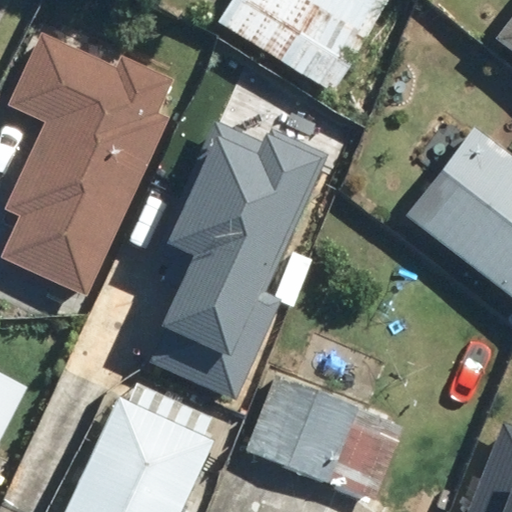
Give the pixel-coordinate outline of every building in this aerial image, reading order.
[(229,0),(222,11),(337,92),(402,0),(229,0)] [(511,27),(502,42),(511,49),(511,27)] [(123,64),(47,28),(10,106),(49,124),(7,213),(23,220),(5,258),(91,298),(172,125),(161,120),(180,78),(128,53),(123,64)] [(212,98),(168,196),(182,202),(166,238),(202,255),(153,362),(242,403),(286,307),(269,299),(335,154),(212,98)] [(511,148),(480,123),(412,210),(511,287),(511,148)] [(0,365),(0,454),(36,384),(0,365)] [(128,398),(73,511),(189,511),(224,440),(211,433),(226,401),(159,369),(142,405),(128,398)] [(371,511),(407,419),(320,386),(316,398),(277,383),(249,456),(276,466),(258,511),(371,511)] [(456,511),(511,511),(511,426),(490,418),(456,511)]
